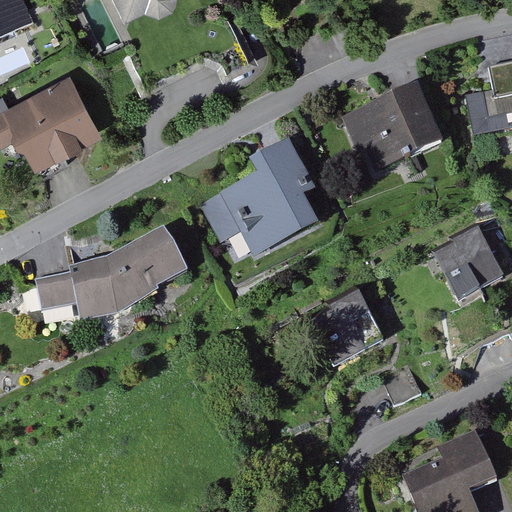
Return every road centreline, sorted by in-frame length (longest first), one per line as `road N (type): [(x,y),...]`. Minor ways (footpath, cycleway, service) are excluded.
road 1 (residential): [(0,252),(310,86),(432,38),(511,19)]
road 2 (residential): [(350,511),(369,446),(511,380)]
